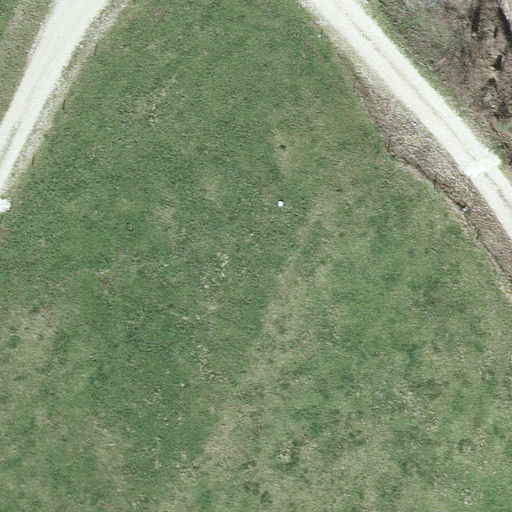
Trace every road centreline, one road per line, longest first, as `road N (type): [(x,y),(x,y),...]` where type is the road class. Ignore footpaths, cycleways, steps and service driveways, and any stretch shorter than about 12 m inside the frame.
road 1 (track): [(326,0),(511,207)]
road 2 (track): [(0,163),(83,0)]
